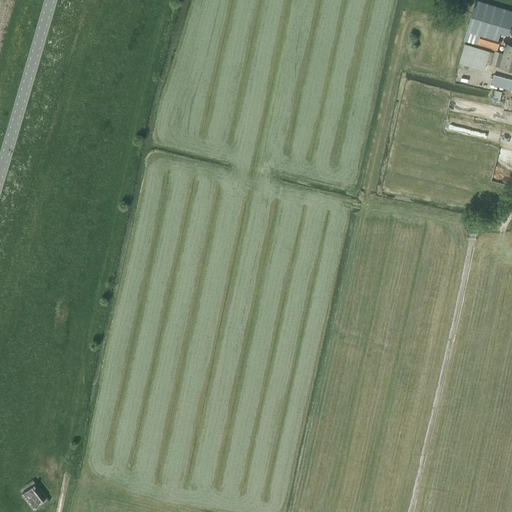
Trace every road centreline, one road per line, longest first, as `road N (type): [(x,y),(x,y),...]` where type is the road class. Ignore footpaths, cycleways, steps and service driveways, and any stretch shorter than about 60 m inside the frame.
road 1 (track): [(511,210),(499,229),(474,230),(412,511)]
road 2 (tertiary): [(0,182),(53,0)]
